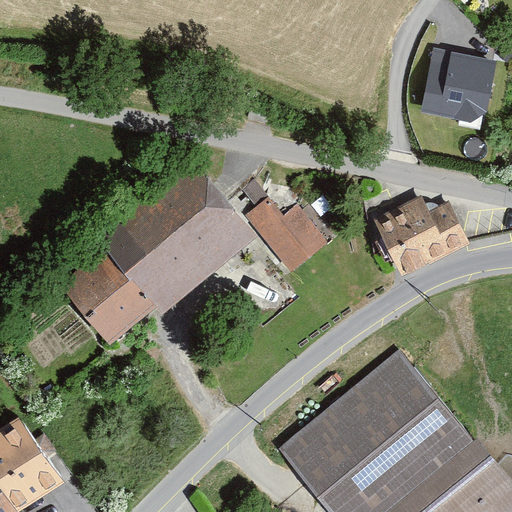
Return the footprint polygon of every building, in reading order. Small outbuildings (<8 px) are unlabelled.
[(497,60),(434,47),(421,112),(470,122),(487,111),(497,60)] [(171,159),(84,227),(95,241),(147,300),(156,310),(246,231),(182,157),(171,159)] [(260,191),(240,208),(286,267),(321,238),(293,200),(275,211),(260,191)] [(424,202),(376,228),(378,252),(399,278),(468,244),(453,204),(437,209),(424,202)] [(147,300),(95,241),(49,279),(98,338),(147,300)] [(511,491),(395,348),(275,445),(305,493),(323,511),(503,511),(511,505),(511,491)] [(63,475),(19,414),(0,424),(0,483),(14,502),(17,505),(63,475)] [(0,511),(14,502),(0,483),(0,511)]
